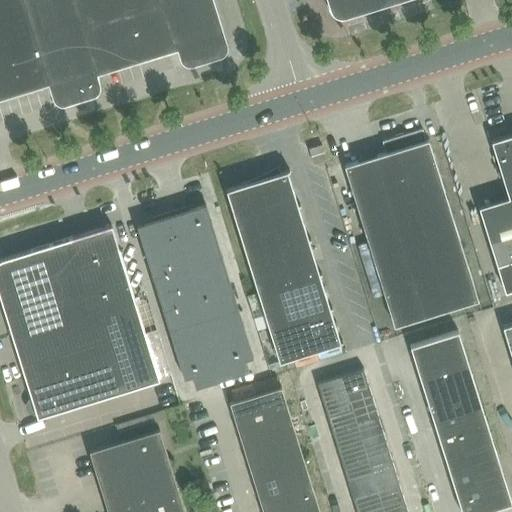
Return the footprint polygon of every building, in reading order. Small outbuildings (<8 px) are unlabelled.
[(214,0),(0,0),(0,96),(48,82),(53,96),(54,98),(55,100),(57,101),(60,102),(62,103),(64,103),(94,94),(96,92),(98,90),(99,88),(100,86),(100,84),(100,81),(97,72),(177,47),(180,57),(181,59),(183,61),(185,62),(187,63),(189,63),(192,63),(221,54),(223,53),(225,51),(226,49),(227,47),(227,44),(227,42),(214,0)] [(396,0),(327,0),(330,7),(332,12),(336,15),(341,16),(346,16),(396,0)] [(478,299),(429,138),(426,139),(423,128),(382,140),(386,152),(345,164),(394,325),(478,299)] [(511,133),(491,140),(509,196),(479,206),(505,291),(511,288),(511,133)] [(322,144),(309,148),(314,163),(326,159),(322,144)] [(226,189),(258,292),(279,360),(343,340),(342,339),(340,339),(330,308),(332,307),(332,306),(330,306),(320,273),(322,273),(321,271),(319,272),(309,239),(311,238),(311,237),(309,238),(298,205),(300,204),(300,203),(298,203),(288,171),(290,170),(290,169),(226,189)] [(253,356),(238,308),(206,203),(137,225),(184,377),(192,375),(195,387),(249,370),(245,358),(253,356)] [(112,224),(9,256),(2,259),(0,259),(0,294),(38,416),(159,378),(112,224)] [(479,511),(511,502),(511,501),(478,393),(458,330),(410,345),(462,511),(479,511)] [(317,382),(322,399),(357,511),(408,511),(364,367),(317,382)] [(230,401),(263,511),(320,511),(281,385),(230,401)] [(185,511),(171,466),(174,460),(168,457),(159,428),(89,450),(108,511),(185,511)]
